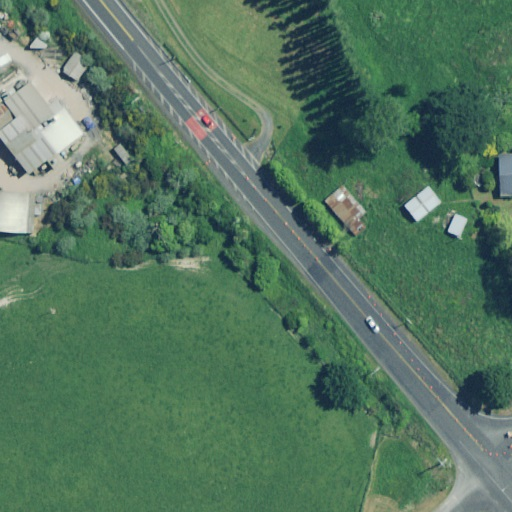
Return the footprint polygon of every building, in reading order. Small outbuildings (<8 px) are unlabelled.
[(89,63),(75,53),(62,72),(76,82),(89,63)] [(0,136),(6,145),(28,174),(47,161),(54,170),(65,162),(59,153),(80,137),(59,111),(54,114),(31,83),(7,101),(5,103),(0,96),(0,136)] [(511,195),(511,154),(500,154),(500,195),(511,195)] [(440,202),(428,187),(405,206),(417,221),(440,202)] [(467,220),(456,215),(448,232),(460,237),(467,220)]
